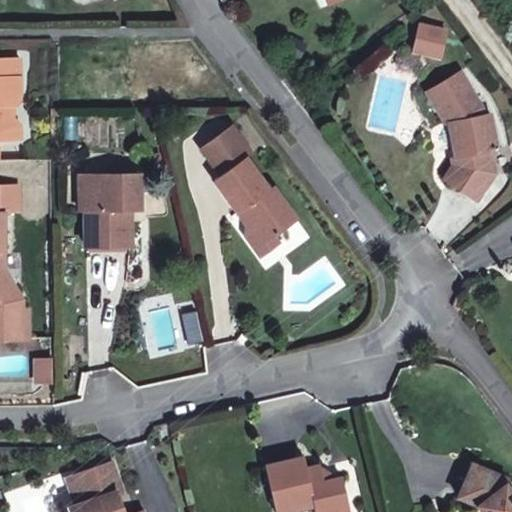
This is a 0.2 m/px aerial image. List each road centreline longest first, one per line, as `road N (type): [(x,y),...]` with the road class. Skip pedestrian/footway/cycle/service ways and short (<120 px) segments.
road 1 (residential): [(443,326),(95,419),(0,423)]
road 2 (residential): [(443,326),(197,0)]
